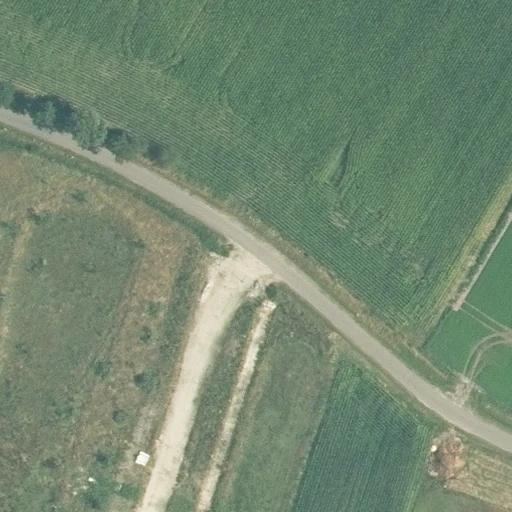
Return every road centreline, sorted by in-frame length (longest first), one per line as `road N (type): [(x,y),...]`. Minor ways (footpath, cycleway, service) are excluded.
road 1 (unclassified): [(511,448),(439,408),(256,250)]
road 2 (unclassified): [(232,234),(135,175),(0,115)]
road 3 (tertiary): [(256,250),(303,136),(302,93)]
road 4 (tertiary): [(150,511),(200,357)]
road 5 (tertiary): [(302,93),(273,126),(232,234)]
road 6 (tertiary): [(232,234),(202,315),(200,357)]
road 7 (tertiary): [(200,357),(226,327),(256,250)]
